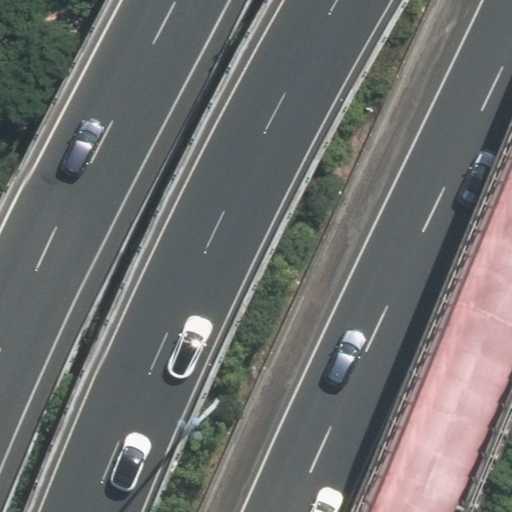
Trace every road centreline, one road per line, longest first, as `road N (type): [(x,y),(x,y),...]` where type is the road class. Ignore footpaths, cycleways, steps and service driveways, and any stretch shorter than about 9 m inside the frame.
road 1 (motorway): [(95,511),(224,223),(344,0)]
road 2 (motorway): [(294,511),(511,43)]
road 3 (motorway): [(0,356),(177,0)]
